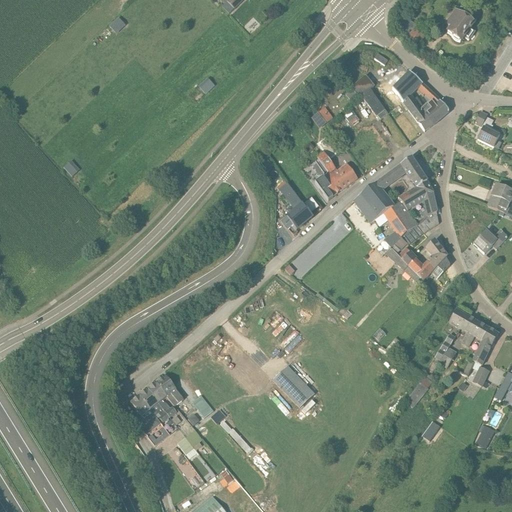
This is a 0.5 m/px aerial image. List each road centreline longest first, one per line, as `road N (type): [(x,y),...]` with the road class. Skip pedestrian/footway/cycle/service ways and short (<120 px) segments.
road 1 (motorway): [(132,511),(97,432),(91,379),(109,341),(214,274),(243,245),(247,202),(218,166)]
road 2 (residential): [(452,123),(302,236),(128,392)]
road 3 (tertiary): [(0,346),(112,275),(218,166)]
road 4 (residential): [(511,330),(481,301),(448,241),(440,187),(452,123)]
road 5 (unclassified): [(456,97),(364,19)]
